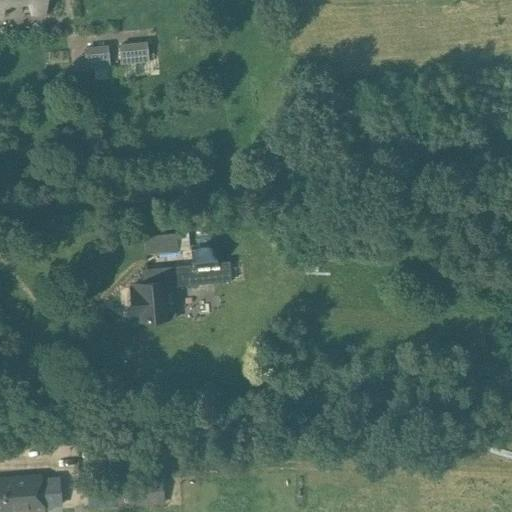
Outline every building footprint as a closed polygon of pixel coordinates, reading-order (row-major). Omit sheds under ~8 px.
[(0,0),(0,14),(44,10),(42,0),(0,0)] [(150,62),(148,42),(119,44),(121,65),(150,62)] [(111,66),(108,45),(84,48),(87,69),(111,66)] [(145,255),(179,253),(178,233),(143,235),(145,255)] [(193,264),(144,269),(146,284),(134,285),(137,323),(175,319),(172,287),(233,281),(231,261),(219,262),(218,246),(192,248),(193,264)] [(497,393),(511,394),(511,389),(511,375),(499,375),(497,393)] [(41,476),(0,479),(0,511),(18,511),(44,510),(44,506),(62,504),(60,478),(42,480),(41,476)] [(164,481),(103,485),(104,508),(165,504),(164,481)]
